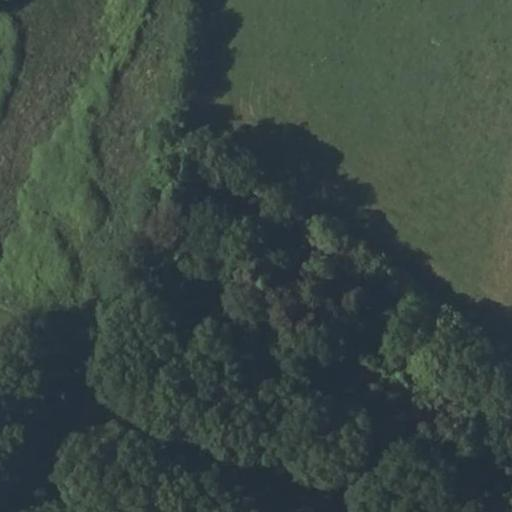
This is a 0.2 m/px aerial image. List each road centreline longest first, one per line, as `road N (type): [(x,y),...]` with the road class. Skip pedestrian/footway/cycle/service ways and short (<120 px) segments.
road 1 (track): [(204,0),(192,129),(511,360)]
road 2 (track): [(0,310),(94,376),(156,250),(192,129)]
